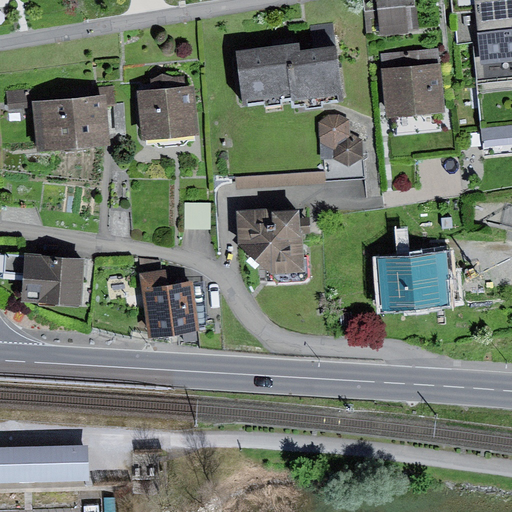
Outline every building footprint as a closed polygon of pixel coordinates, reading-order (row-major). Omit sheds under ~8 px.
[(404,0),(396,0),(378,1),(380,36),(406,34),(404,0)] [(511,0),(491,0),(476,1),(480,49),(475,49),(483,142),(511,139),(511,0)] [(299,45),(237,52),(243,103),(292,97),(292,103),(343,97),(337,48),(300,52),(299,45)] [(440,49),(382,54),(387,118),(446,113),(440,49)] [(151,92),(138,92),(142,142),(199,137),(193,86),(186,87),(185,77),(173,78),(162,74),(151,82),(151,92)] [(101,100),(35,105),(38,153),(110,148),(107,108),(117,107),(115,86),(100,87),(101,100)] [(26,90),(7,92),(9,110),(28,109),(26,90)] [(115,108),(115,134),(125,134),(125,108),(115,108)] [(332,115),(318,124),(322,160),(334,160),(349,168),(364,159),(363,141),(349,134),(350,120),(332,115)] [(238,172),(238,183),(271,185),(272,174),(238,172)] [(212,204),(186,203),(185,229),(210,230),(212,204)] [(271,276),(303,275),(302,236),(299,236),(299,227),(299,211),(237,213),(238,245),(271,276)] [(83,260),(0,254),(0,279),(23,281),(22,304),(80,308),(83,260)] [(448,256),(379,260),(382,313),(451,308),(448,256)] [(167,273),(138,277),(147,340),(197,333),(190,283),(168,286),(167,273)] [(87,449),(0,451),(0,487),(88,485),(87,449)]
